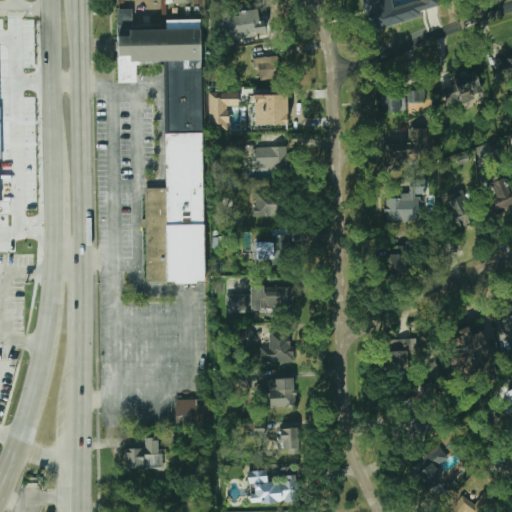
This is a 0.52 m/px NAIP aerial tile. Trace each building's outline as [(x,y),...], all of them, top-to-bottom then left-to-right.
[(119,36),(118,9),(133,9),(133,26),(163,26),(162,0),(166,0),(166,2),(166,20),(201,19),(201,28),(130,30),(131,36),(119,36)] [(439,5),(437,0),(416,0),(393,6),(391,0),(364,0),(372,30),(424,17),(422,10),(439,5)] [(223,16),(226,39),(264,33),(261,10),(223,16)] [(206,280),(148,281),(146,187),(167,187),(165,65),(165,61),(131,61),(131,55),(119,55),(119,36),(131,36),(130,30),(201,28),(202,60),(184,60),(184,70),(202,69),(206,280)] [(119,55),(120,82),(138,82),(138,65),(165,65),(165,61),(131,61),(131,55),(119,55)] [(258,67),(260,80),(278,76),(274,55),(252,59),(254,67),(258,67)] [(505,78),(511,75),(511,55),(499,60),(505,78)] [(453,77),(454,85),(446,86),(449,101),(461,99),(462,104),(483,100),(477,72),(453,77)] [(380,89),(381,112),(406,112),(405,102),(421,101),(420,88),(380,89)] [(239,106),(238,91),(208,91),(209,130),(229,129),(228,106),(239,106)] [(287,95),(254,94),(254,124),(287,125),(287,95)] [(427,129),(409,129),(409,143),(388,143),(388,166),(418,166),(418,155),(427,155),(427,129)] [(231,140),(231,152),(245,152),(245,139),(231,140)] [(287,166),(286,146),(251,147),(252,167),(287,166)] [(487,184),(499,211),(511,204),(511,194),(504,176),(487,184)] [(410,193),(429,193),(429,179),(410,179),(410,193)] [(280,193),(254,194),(255,216),(281,215),(280,193)] [(385,199),(386,221),(419,219),(418,193),(399,194),(399,198),(385,199)] [(468,226),(468,193),(448,193),(448,226),(468,226)] [(273,242),(255,242),(256,259),(274,258),(273,242)] [(387,275),(407,274),(407,254),(386,254),(387,275)] [(226,294),(226,312),(293,311),(293,285),(251,286),(251,294),(226,294)] [(511,314),(501,320),(511,343),(511,314)] [(445,337),(459,372),(493,358),(482,331),(471,336),(468,328),(445,337)] [(238,332),(241,347),(255,343),(252,329),(238,332)] [(260,361),(292,361),(292,330),(268,331),(269,347),(260,347),(260,361)] [(417,339),(388,339),(389,370),(407,369),(406,353),(417,353),(417,339)] [(262,380),(262,396),(270,396),(270,407),(295,406),(294,378),(262,380)] [(440,393),(430,381),(418,391),(428,403),(440,393)] [(410,441),(431,430),(415,398),(394,409),(410,441)] [(175,399),(175,424),(207,423),(206,405),(196,405),(196,399),(175,399)] [(278,449),(296,448),(296,428),(278,428),(278,449)] [(160,467),(160,437),(145,438),(145,448),(124,448),(125,468),(160,467)] [(437,467),(448,458),(440,446),(409,468),(425,490),(444,477),(437,467)] [(248,470),(248,484),(254,484),(255,493),(250,493),(250,503),(299,502),(298,478),(267,479),(267,470),(248,470)] [(453,511),(480,511),(483,504),(459,496),(453,511)]
